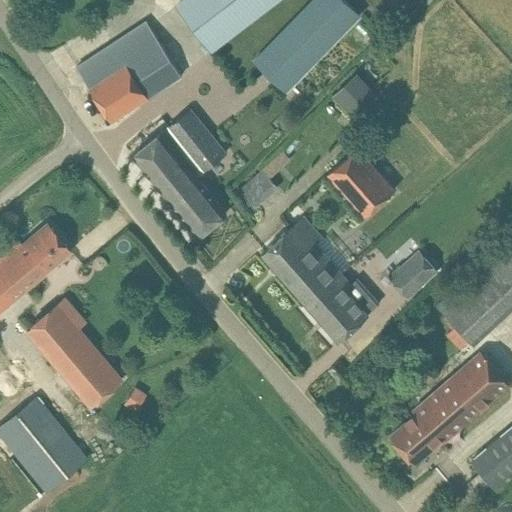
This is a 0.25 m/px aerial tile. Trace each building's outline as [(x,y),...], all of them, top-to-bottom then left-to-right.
[(211,50),(276,0),(184,0),(176,6),(211,50)] [(345,0),(313,0),(269,45),(255,60),(285,89),(299,74),(359,13),(345,0)] [(147,21),(94,55),(77,66),(112,120),(182,75),(147,21)] [(380,95),(359,73),(336,95),(357,117),(380,95)] [(166,194),(223,149),(218,142),(195,111),(192,107),(134,154),(166,194)] [(366,215),(396,188),(358,146),(329,174),(366,215)] [(226,152),(223,149),(166,194),(199,235),(227,213),(197,176),(226,152)] [(264,168),(241,189),(253,203),(277,182),(264,168)] [(307,304),(337,277),(312,249),(323,239),(304,217),(292,227),(292,226),(262,252),(307,304)] [(21,244),(18,240),(0,255),(0,308),(71,249),(47,222),(21,244)] [(511,234),(438,305),(447,314),(442,319),(451,328),(446,334),(460,348),(470,338),(471,339),(511,300),(511,234)] [(439,271),(419,249),(389,275),(410,298),(439,271)] [(337,277),(307,304),(339,340),(369,313),(337,277)] [(56,302),(26,328),(90,405),(121,379),(56,302)] [(482,350),(429,396),(413,410),(416,413),(391,435),(415,462),(443,437),(445,439),(510,383),(482,350)] [(338,380),(348,370),(339,360),(329,370),(338,380)] [(348,391),(359,381),(348,370),(338,380),(348,391)] [(36,395),(0,423),(0,433),(46,491),(87,458),(36,395)] [(511,425),(488,446),(473,459),(482,470),(468,482),(483,499),(511,473),(511,425)]
